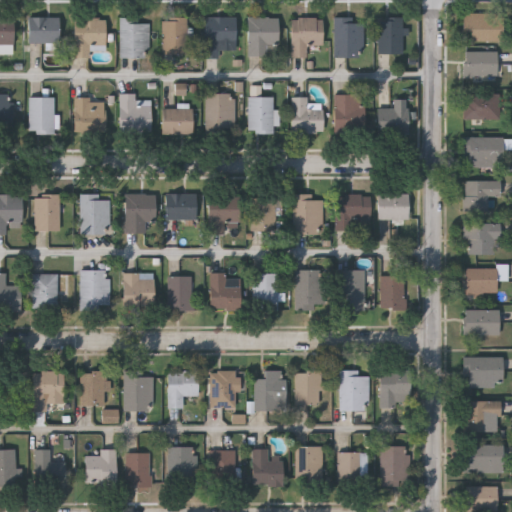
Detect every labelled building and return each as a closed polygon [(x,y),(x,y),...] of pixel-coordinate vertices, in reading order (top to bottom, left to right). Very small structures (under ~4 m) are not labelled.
[(463,12),(503,11),(503,40),(470,40),(470,30),(463,30),(463,12)] [(219,57),(205,57),(205,15),(236,15),(236,42),(219,42),(219,57)] [(248,54),(248,15),(277,15),(277,54),(248,54)] [(354,15),(354,19),(363,19),(363,56),(334,56),(334,15),(354,15)] [(402,53),(377,53),(377,15),(402,15),(402,53)] [(13,44),(0,44),(0,16),(13,16),(13,44)] [(29,42),(29,16),(59,16),(59,42),(29,42)] [(290,16),(323,16),(323,44),(307,44),(307,56),(290,56),(290,16)] [(74,55),(74,17),(106,17),(106,55),(74,55)] [(120,56),(120,17),(150,17),(150,56),(120,56)] [(161,53),(161,17),(186,17),(186,53),(161,53)] [(463,75),(463,50),(497,50),(497,75),(463,75)] [(252,97),(263,97),(262,86),(251,86),(252,97)] [(235,128),(205,128),(205,92),(235,92),(235,128)] [(13,127),(0,127),(0,93),(13,93),(13,127)] [(120,129),(120,93),(136,93),(136,98),(150,98),(150,129),(120,129)] [(463,93),(498,93),(498,118),(463,118),(463,93)] [(334,133),(334,94),(364,94),(364,133),(334,133)] [(54,96),(54,133),(29,133),(29,96),(54,96)] [(273,96),(273,133),(248,133),(248,96),(273,96)] [(292,132),(292,96),(307,96),(307,106),(323,106),(323,132),(292,132)] [(75,131),(75,97),(105,97),(105,131),(75,131)] [(408,107),(408,133),(378,133),(378,107),(408,107)] [(192,108),(193,133),(162,133),(162,108),(192,108)] [(511,148),(503,148),(503,166),(465,166),(465,137),(511,137),(511,148)] [(464,211),(464,180),(500,180),(500,196),(488,196),(488,211),(464,211)] [(35,229),(35,193),(59,193),(59,229),(35,229)] [(81,232),(81,193),(110,193),(110,232),(81,232)] [(155,193),(155,221),(145,221),(145,232),(125,232),(125,193),(155,193)] [(165,193),(196,193),(196,218),(165,218),(165,193)] [(293,232),(293,193),(323,193),(323,232),(293,232)] [(370,226),(337,226),(337,193),(370,193),(370,226)] [(378,219),(378,193),(408,193),(408,219),(378,219)] [(0,195),(22,195),(22,230),(0,230),(0,195)] [(226,232),(208,232),(208,195),(240,195),(240,225),(226,225),(226,232)] [(276,230),(251,230),(251,197),(276,197),(276,230)] [(463,222),(498,222),(498,253),(463,253),(463,222)] [(496,267),(496,292),(463,292),(463,267),(496,267)] [(109,269),(109,306),(81,306),(81,269),(109,269)] [(295,309),(295,269),(320,269),(320,309),(295,309)] [(364,308),(337,308),(337,269),(364,269),(364,308)] [(154,305),(124,305),(123,272),(154,271),(154,305)] [(240,310),(210,310),(210,271),(227,271),(227,282),(240,282),(240,310)] [(21,284),(21,309),(0,309),(0,272),(6,272),(6,284),(21,284)] [(57,272),(57,307),(32,307),(32,272),(57,272)] [(277,273),(277,310),(252,310),(252,273),(277,273)] [(167,308),(167,275),(192,275),(192,308),(167,308)] [(380,308),(380,275),(405,275),(405,308),(380,308)] [(463,308),(499,308),(499,335),(463,335),(463,308)] [(502,386),(463,386),(463,356),(502,356),(502,386)] [(197,368),(197,395),(183,395),(183,407),(167,407),(167,368),(197,368)] [(414,369),(414,405),(380,405),(380,369),(414,369)] [(109,389),(105,389),(105,405),(80,405),(80,370),(109,370),(109,389)] [(123,370),(152,370),(152,410),(123,410),(123,370)] [(238,370),(238,406),(210,406),(210,370),(238,370)] [(252,378),(263,378),(263,370),(285,370),(285,409),(252,409),(252,378)] [(325,370),(325,389),(319,389),(319,403),(295,403),(295,370),(325,370)] [(339,409),(339,370),(362,370),(362,374),(368,374),(368,409),(339,409)] [(32,407),(32,371),(65,372),(64,408),(32,407)] [(0,372),(18,372),(18,408),(0,408),(0,372)] [(500,399),(500,417),(495,417),(495,430),(465,430),(465,399),(500,399)] [(103,421),(103,409),(117,409),(117,421),(103,421)] [(380,485),(380,444),(408,444),(408,485),(380,485)] [(502,444),(502,471),(464,471),(464,453),(468,453),(468,444),(502,444)] [(323,445),(323,483),(295,483),(295,445),(323,445)] [(193,446),(193,454),(197,454),(197,477),(168,477),(168,446),(193,446)] [(23,467),(23,485),(0,485),(0,448),(15,448),(15,467),(23,467)] [(115,448),(115,481),(84,481),(84,448),(115,448)] [(282,486),(252,486),(252,448),(268,448),(268,453),(282,453),(282,486)] [(210,449),(235,449),(235,478),(210,478),(210,449)] [(35,450),(65,450),(65,485),(35,485),(35,450)] [(337,450),(361,450),(361,486),(337,486),(337,450)] [(150,452),(150,485),(125,485),(125,452),(150,452)] [(496,485),(496,510),(465,510),(465,485),(496,485)]
